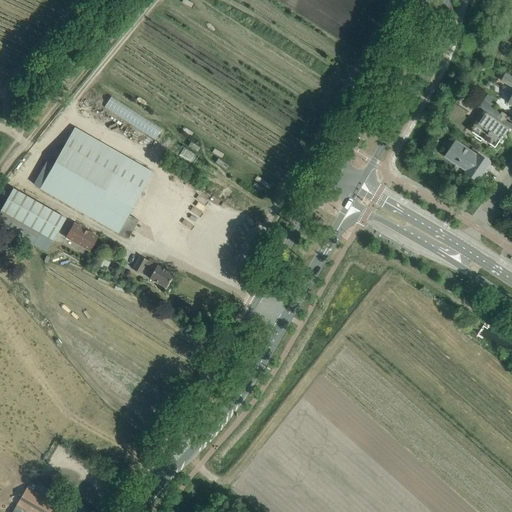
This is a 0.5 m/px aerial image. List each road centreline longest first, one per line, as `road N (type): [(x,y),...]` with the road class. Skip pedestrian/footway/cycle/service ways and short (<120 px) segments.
road 1 (track): [(0,174),(144,0)]
road 2 (tertiary): [(364,182),(439,38),(448,0)]
road 3 (secondary): [(167,468),(236,397),(286,315)]
road 4 (secondary): [(256,300),(167,468)]
road 5 (tertiary): [(429,0),(335,165)]
road 6 (secondary): [(324,184),(256,300)]
road 7 (secondary): [(286,315),(355,203)]
